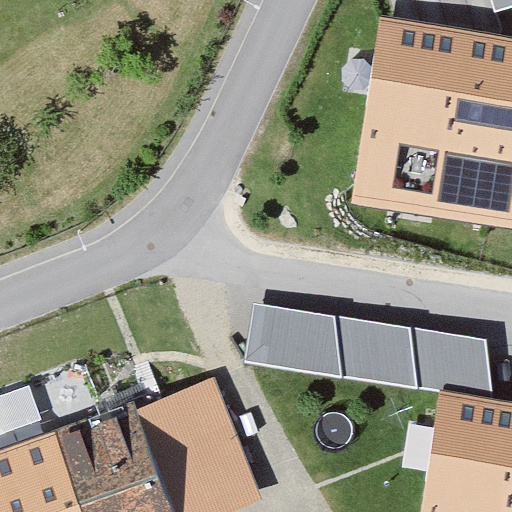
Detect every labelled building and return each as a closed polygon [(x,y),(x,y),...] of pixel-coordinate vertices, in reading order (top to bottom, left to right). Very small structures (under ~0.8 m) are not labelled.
[(511,49),(386,29),(357,210),(511,234),(511,49)] [(247,356),(491,388),(485,332),(258,296),(247,356)] [(138,418),(172,511),(223,511),(255,497),(213,388),(138,418)] [(511,511),(511,400),(441,391),(424,511),(511,511)] [(136,413),(0,462),(0,511),(172,511),(138,418),(136,413)]
